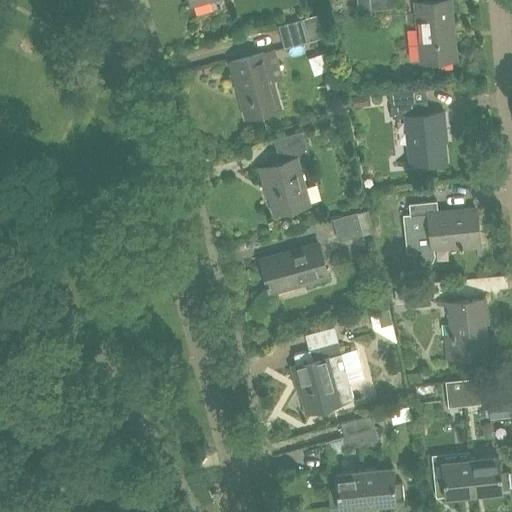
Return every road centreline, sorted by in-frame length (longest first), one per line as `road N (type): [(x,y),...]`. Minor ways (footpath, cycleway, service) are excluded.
road 1 (unclassified): [(245,511),(106,0)]
road 2 (residential): [(195,511),(0,196)]
road 3 (residential): [(511,144),(498,0)]
